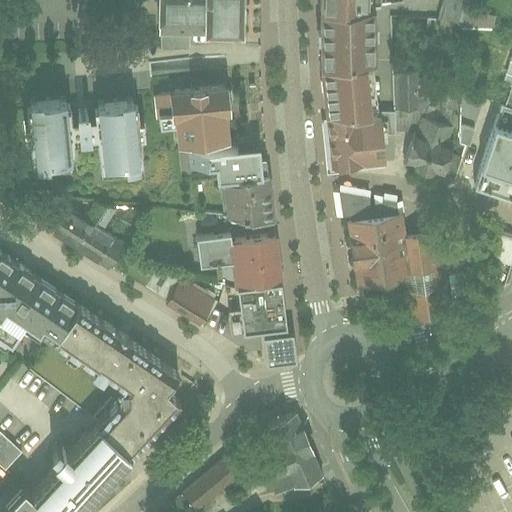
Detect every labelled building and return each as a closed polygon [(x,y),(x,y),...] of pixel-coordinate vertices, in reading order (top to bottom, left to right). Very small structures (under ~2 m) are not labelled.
[(162,0),(162,29),(241,30),(240,0),(162,0)] [(358,0),(319,4),(320,60),(370,53),(377,51),(375,0),(358,0)] [(444,0),(440,17),(463,24),(468,0),(444,0)] [(370,53),(320,60),(326,114),(371,110),(370,53)] [(417,72),(399,72),(399,106),(417,106),(417,72)] [(498,98),(470,179),(511,193),(511,76),(504,100),(498,98)] [(230,131),(226,80),(153,85),(155,111),(172,109),(174,136),(230,131)] [(101,166),(142,164),(140,133),(145,133),(144,116),(139,117),(138,103),(96,105),(96,114),(70,115),(69,104),(31,106),(34,161),(73,159),(72,139),(100,137),(101,166)] [(326,114),(330,168),(385,163),(381,109),(371,110),(326,114)] [(451,126),(425,118),(420,134),(415,132),(406,160),(453,176),(463,147),(446,141),(451,126)] [(219,174),(223,212),(271,207),(267,169),(261,169),(258,141),(189,148),(190,164),(215,161),(217,175),(219,174)] [(404,227),(400,198),(341,189),(356,286),(397,279),(403,316),(450,309),(444,271),(472,267),(465,218),(404,227)] [(94,220),(108,223),(112,204),(98,201),(94,220)] [(50,223),(114,265),(128,243),(64,202),(50,223)] [(261,327),(289,324),(277,229),(231,235),(230,230),(197,234),(200,262),(232,258),(240,329),(261,327)] [(484,256),(509,263),(511,253),(511,234),(492,229),(484,256)] [(23,317),(49,334),(69,307),(0,260),(0,336),(6,341),(23,317)] [(184,276),(168,301),(202,323),(218,299),(184,276)] [(69,307),(49,334),(126,386),(93,424),(125,453),(172,399),(159,388),(172,375),(69,307)] [(292,323),(289,324),(261,327),(265,357),(296,353),(292,323)] [(274,491),(322,474),(299,411),(251,429),(274,491)] [(18,492),(39,511),(69,511),(125,453),(93,424),(89,420),(18,492)] [(21,451),(0,432),(0,462),(5,467),(21,451)] [(239,472),(223,453),(185,485),(200,504),(239,472)] [(0,511),(39,511),(18,492),(10,485),(0,496),(0,511)]
